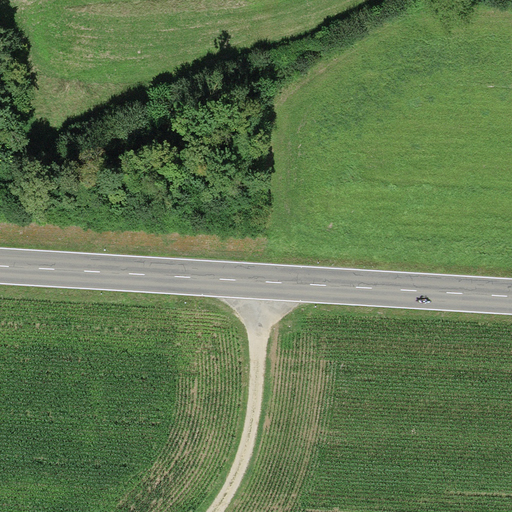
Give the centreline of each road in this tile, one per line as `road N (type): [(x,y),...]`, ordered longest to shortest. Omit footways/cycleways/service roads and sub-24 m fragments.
road 1 (primary): [(0,265),(511,296)]
road 2 (track): [(254,280),(246,442),(211,511)]
